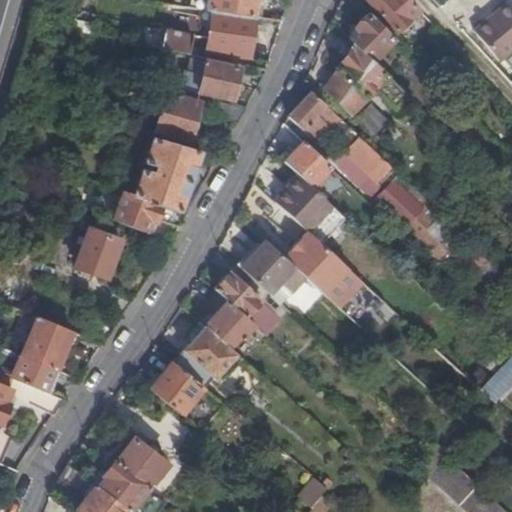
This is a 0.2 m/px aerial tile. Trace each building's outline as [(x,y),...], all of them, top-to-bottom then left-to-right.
[(256,0),(206,0),(205,10),(254,17),(256,0)] [(417,10),(407,0),(363,0),(393,32),(417,10)] [(511,48),(511,0),(508,0),(471,30),(496,61),(511,48)] [(195,8),(185,7),(182,19),(193,20),(194,14),(195,8)] [(254,17),(205,10),(195,8),(194,14),(211,16),(206,51),(248,57),(254,17)] [(393,38),(368,13),(352,28),(355,31),(347,38),(352,44),(370,61),(393,38)] [(159,48),(170,50),(193,55),(194,49),(188,48),(191,36),(163,31),(159,48)] [(370,61),(352,44),(333,70),(335,72),(323,89),(349,114),(378,83),(385,76),(370,61)] [(159,48),(147,45),(144,55),(168,60),(170,50),(159,48)] [(199,90),(230,98),(231,98),(238,67),(205,60),(201,75),(186,72),(182,86),(199,90)] [(127,72),(124,84),(124,86),(142,91),(146,77),(127,72)] [(385,76),(378,83),(382,87),(378,92),(393,106),(404,94),(385,76)] [(199,90),(182,86),(168,82),(165,93),(159,92),(156,93),(152,109),(153,112),(159,114),(155,130),(188,139),(198,100),(197,100),(199,90)] [(309,91),(287,115),(286,116),(308,136),(321,123),(347,147),(356,136),(309,91)] [(211,113),(237,122),(244,108),(229,102),(216,99),(211,113)] [(372,107),(356,122),(370,137),(386,123),(372,107)] [(388,167),(356,136),(347,147),(379,177),(388,167)] [(199,151),(152,138),(144,162),(151,164),(150,166),(154,168),(152,172),(142,168),(132,195),(178,211),(199,151)] [(329,167),(302,141),(283,161),(298,174),(314,190),(322,182),(318,178),(329,167)] [(298,174),(273,201),(305,231),(307,232),(331,206),(314,190),(298,174)] [(421,208),(426,202),(396,174),(391,180),(421,208)] [(404,226),(421,208),(391,180),(373,199),(403,227),(404,226)] [(255,218),(271,206),(258,189),(243,201),(255,218)] [(178,211),(132,195),(121,191),(110,219),(146,233),(151,221),(153,222),(155,218),(178,227),(186,214),(178,211)] [(440,228),(446,222),(426,202),(421,208),(404,226),(412,233),(420,224),(431,235),(438,227),(440,228)] [(448,251),(431,235),(420,224),(412,233),(440,260),(448,251)] [(122,231),(113,227),(109,236),(119,240),(122,231)] [(119,240),(109,236),(88,228),(74,266),(105,278),(119,240)] [(307,232),(305,231),(283,257),(305,277),(337,307),(360,281),(307,232)] [(283,257),(264,239),(258,245),(238,267),(266,292),(280,305),(305,277),(283,257)] [(254,242),(234,263),(235,264),(238,267),(258,245),(254,242)] [(238,267),(235,264),(228,272),(227,272),(212,289),(216,292),(239,313),(244,317),(258,301),(258,300),(266,292),(238,267)] [(0,271),(0,300),(24,311),(36,285),(0,271)] [(214,313),(202,326),(227,348),(240,334),(234,329),(229,325),(232,321),(239,313),(216,292),(205,305),(214,313)] [(511,293),(497,310),(511,323),(511,293)] [(63,360),(75,333),(36,316),(19,355),(54,370),(59,358),(63,360)] [(229,325),(234,329),(237,325),(232,321),(229,325)] [(227,348),(202,326),(182,349),(170,363),(201,387),(209,377),(212,379),(235,355),(227,348)] [(1,347),(0,346),(0,374),(9,378),(32,388),(48,394),(58,372),(54,370),(19,355),(6,349),(1,347)] [(511,374),(511,351),(500,364),(493,372),(504,383),(511,374)] [(201,387),(170,363),(148,389),(179,414),(201,387)] [(219,392),(231,404),(254,381),(242,368),(219,392)] [(504,383),(493,372),(478,388),(490,398),(504,383)] [(0,374),(0,421),(8,403),(4,402),(9,390),(5,388),(9,378),(0,374)] [(25,401),(53,415),(63,400),(48,394),(32,388),(25,401)] [(435,447),(445,456),(465,425),(458,418),(435,447)] [(0,437),(0,463),(10,441),(0,437)] [(103,477),(96,487),(128,511),(140,496),(164,465),(164,462),(131,437),(115,458),(114,457),(100,475),(103,477)] [(423,480),(428,475),(445,456),(435,447),(414,471),(423,480)] [(507,511),(445,456),(428,475),(468,511),(507,511)] [(96,487),(66,463),(57,477),(82,496),(83,495),(87,498),(76,511),(127,511),(128,511),(96,487)] [(325,477),(320,483),(326,487),(330,481),(325,477)] [(309,511),(319,511),(328,503),(320,495),(308,510),(309,511)] [(159,511),(140,496),(128,511),(159,511)]
